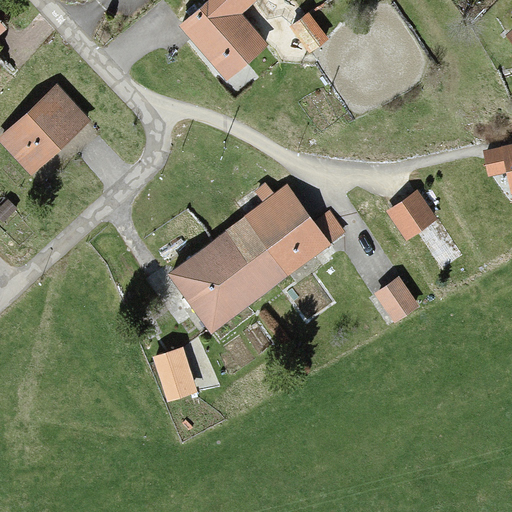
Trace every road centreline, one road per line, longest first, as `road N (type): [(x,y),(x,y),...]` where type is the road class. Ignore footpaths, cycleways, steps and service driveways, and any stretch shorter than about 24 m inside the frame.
road 1 (residential): [(0,302),(151,160),(157,133),(146,111)]
road 2 (residential): [(146,111),(196,114),(328,179)]
road 3 (residential): [(146,111),(43,0)]
